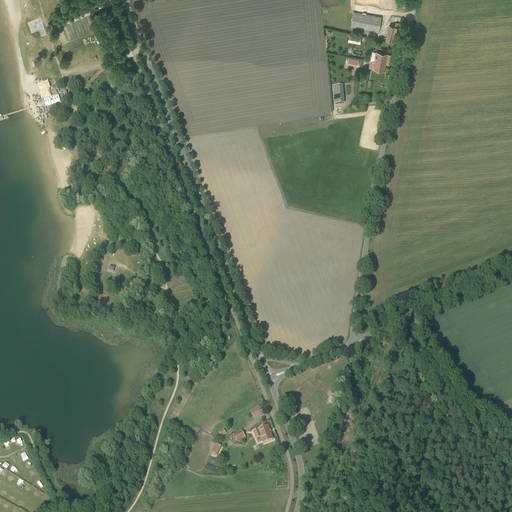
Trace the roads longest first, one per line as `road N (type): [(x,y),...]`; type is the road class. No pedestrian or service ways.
road 1 (tertiary): [(268,377),(124,0)]
road 2 (tertiary): [(351,345),(415,0)]
road 3 (unclassified): [(351,345),(402,312),(511,270)]
road 4 (tertiary): [(296,511),(299,458),(268,377)]
